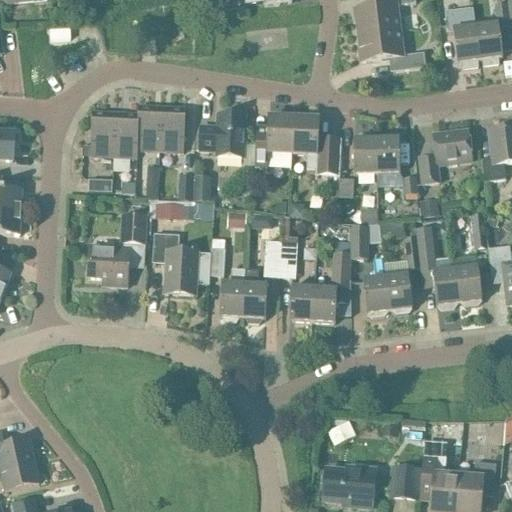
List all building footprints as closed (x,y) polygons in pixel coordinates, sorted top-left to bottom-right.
[(0,0),(0,9),(4,9),(4,10),(49,5),(48,0),(0,0)] [(245,0),(247,9),(285,3),(284,0),(245,0)] [(355,15),(358,40),(400,35),(396,10),(415,7),(414,0),(381,0),(382,11),(355,15)] [(508,7),(493,8),(495,28),(475,31),(480,65),(483,65),(484,71),(499,69),(499,63),(503,62),(500,32),(511,31),(510,22),(509,20),(508,7)] [(453,34),(457,68),(462,67),(463,73),(478,71),(477,65),(480,65),(475,31),(474,31),(472,9),(442,12),(445,34),(453,34)] [(276,30),(247,31),(247,50),(276,49),(276,30)] [(389,62),(391,77),(426,72),(424,57),(403,59),(400,35),(358,40),(361,66),(389,62)] [(114,162),(137,163),(139,111),(138,111),(138,119),(116,118),(114,162)] [(137,163),(138,155),(160,156),(162,112),(139,111),(137,163)] [(186,113),(162,112),(160,156),(184,157),(186,113)] [(90,161),(114,162),(116,118),(92,117),(90,161)] [(215,160),(244,161),(245,120),(217,119),(217,131),(201,130),(200,155),(216,156),(215,160)] [(254,170),(266,171),(266,168),(292,169),(295,122),(269,121),(268,141),(256,140),(254,170)] [(307,174),(316,174),(316,179),(337,180),(339,145),(318,143),(319,123),(295,122),(293,159),(307,160),(307,174)] [(482,163),(484,186),(506,183),(504,168),(511,167),(511,130),(490,134),(493,162),(482,163)] [(0,164),(13,166),(15,137),(0,136),(0,164)] [(417,160),(421,191),(441,188),(439,169),(472,165),(468,136),(433,140),(435,158),(417,160)] [(376,144),(377,178),(400,177),(399,143),(376,144)] [(377,178),(376,144),(354,144),(355,179),(377,178)] [(0,216),(21,217),(23,195),(1,193),(2,180),(0,179),(0,216)] [(193,205),(194,179),(179,179),(178,204),(193,205)] [(355,203),(355,179),(341,179),(342,203),(355,203)] [(402,182),(404,200),(417,199),(416,181),(402,182)] [(112,197),(112,185),(88,184),(88,196),(112,197)] [(135,187),(122,186),(122,197),(135,198),(135,187)] [(439,220),(437,203),(420,205),(421,222),(439,220)] [(150,205),(149,222),(184,224),(186,207),(150,205)] [(442,220),(463,218),(461,205),(441,208),(442,220)] [(21,217),(0,216),(0,238),(20,240),(21,217)] [(229,231),(246,232),(247,219),(229,218),(229,231)] [(127,292),(130,249),(146,250),(148,221),(121,219),(119,252),(90,250),(88,282),(111,284),(111,291),(127,292)] [(470,221),(473,254),(487,253),(483,220),(470,221)] [(415,239),(416,243),(419,269),(435,267),(429,223),(414,224),(415,239)] [(351,263),(367,264),(369,232),(351,231),(350,258),(349,263),(351,263)] [(179,239),(154,238),(153,267),(166,268),(164,298),(196,300),(197,287),(208,287),(210,257),(178,256),(179,239)] [(419,269),(416,243),(404,244),(408,276),(420,274),(419,269)] [(280,283),(282,247),(266,246),(264,282),(280,283)] [(282,247),(280,283),(296,284),(298,248),(282,247)] [(488,253),(491,284),(504,282),(507,310),(511,308),(511,267),(509,250),(488,253)] [(211,252),(210,257),(209,280),(224,281),(225,253),(211,252)] [(350,258),(334,258),(332,286),(350,287),(351,263),(349,263),(350,258)] [(460,308),(464,311),(477,310),(481,305),(482,305),(478,271),(455,274),(459,308),(460,308)] [(0,297),(3,299),(12,278),(0,273),(0,297)] [(225,326),(235,327),(239,322),(242,323),(245,274),(231,273),(230,288),(222,287),(220,321),(222,321),(225,326)] [(249,328),(259,328),(262,324),(265,324),(267,290),(258,289),(259,274),(245,274),(242,323),(245,323),(249,328)] [(455,274),(433,276),(436,310),(437,310),(442,314),(455,312),(458,308),(459,308),(455,274)] [(392,316),(395,319),(409,318),(412,313),(408,279),(385,282),(389,316),(392,316)] [(367,319),(371,322),(384,321),(386,316),(389,316),(385,282),(363,284),(367,319)] [(312,327),(314,292),(291,291),(290,325),(312,327)] [(337,294),(314,292),(312,327),(335,328),(337,294)] [(335,448),(358,437),(351,422),(328,433),(335,448)] [(0,470),(5,495),(39,488),(30,444),(4,450),(1,436),(0,436),(0,470)] [(426,458),(425,473),(422,506),(431,507),(430,511),(455,511),(457,494),(458,480),(445,479),(447,460),(426,458)] [(455,511),(480,511),(482,496),(493,497),(496,468),(475,466),(473,481),(458,480),(457,494),(455,511)] [(422,506),(425,473),(393,470),(390,503),(422,506)] [(351,511),(356,511),(371,511),(375,474),(347,471),(347,475),(326,473),(323,506),(352,508),(351,511)]
